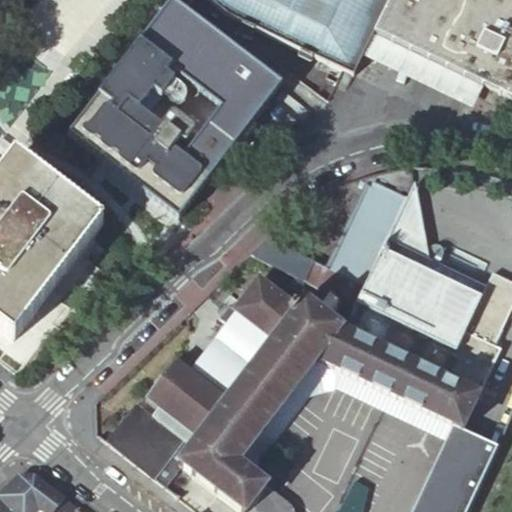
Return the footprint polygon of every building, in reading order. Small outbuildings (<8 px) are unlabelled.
[(204,0),(227,17),(228,18),(243,25),(242,28),(255,34),(256,32),(275,41),(301,54),(300,56),(313,63),(314,61),(330,68),(342,74),(377,0),(204,0)] [(511,0),(390,0),(374,36),(484,89),(511,102),(511,0)] [(180,13),(171,6),(163,16),(157,25),(143,42),(134,54),(122,68),(116,77),(103,94),(86,115),(68,139),(177,222),(180,219),(279,90),(275,86),(182,206),(162,191),(160,194),(159,195),(157,195),(154,196),(152,195),(150,194),(147,192),(146,190),(146,187),(146,185),(147,184),(147,182),(149,181),(118,157),(115,160),(103,151),(105,147),(95,139),(90,135),(103,120),(100,118),(110,105),(112,107),(128,87),(162,44),(183,15),(180,13)] [(162,191),(182,206),(275,86),(237,57),(183,15),(162,44),(128,87),(112,107),(110,105),(100,118),(103,120),(90,135),(95,139),(105,147),(103,151),(115,160),(118,157),(149,181),(147,182),(147,184),(146,185),(146,187),(146,190),(147,192),(150,194),(152,195),(154,196),(157,195),(159,195),(160,194),(162,191)] [(374,36),(369,46),(479,98),(484,89),(374,36)] [(471,114),(479,98),(369,46),(362,60),(471,114)] [(62,279),(102,227),(37,178),(29,172),(13,161),(0,177),(0,333),(13,343),(62,279)] [(413,188),(412,170),(392,173),(383,175),(368,179),(355,183),(338,190),(339,195),(340,195),(349,215),(348,216),(351,224),(329,272),(365,290),(381,255),(413,188)] [(329,272),(267,241),(261,246),(250,257),(356,308),(365,290),(329,272)] [(391,325),(378,351),(478,401),(501,353),(494,349),(511,309),(511,286),(492,277),(479,303),(381,255),(365,290),(356,308),(391,325)] [(113,441),(108,447),(164,491),(180,471),(233,511),(292,511),(290,507),(287,504),(240,468),(317,367),(451,432),(461,436),(462,434),(478,401),(378,351),(346,335),(304,303),(297,310),(258,280),(232,314),(226,308),(218,319),(226,325),(203,354),(205,371),(233,393),(226,403),(175,363),(131,419),(126,420),(126,424),(121,425),(121,430),(117,431),(117,435),(113,436),(113,441)] [(461,436),(451,432),(430,479),(462,494),(485,445),(462,434),(461,436)] [(430,479),(414,511),(467,511),(481,483),(484,477),(496,450),(485,445),(462,494),(430,479)] [(341,510),(349,511),(359,511),(367,484),(350,479),(341,510)] [(75,511),(76,511),(34,480),(18,481),(0,498),(0,507),(4,511),(75,511)]
